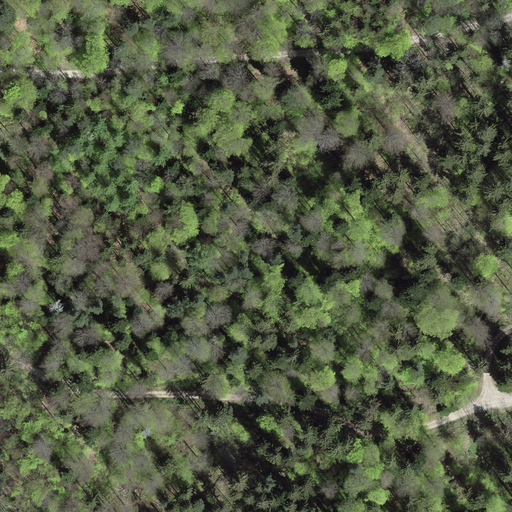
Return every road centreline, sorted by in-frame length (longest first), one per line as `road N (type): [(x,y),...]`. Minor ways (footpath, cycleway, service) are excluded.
road 1 (track): [(0,360),(89,390),(255,397),(399,432),(488,400),(488,352),(493,338),(511,327)]
road 2 (track): [(0,72),(88,72),(378,46),(511,17)]
